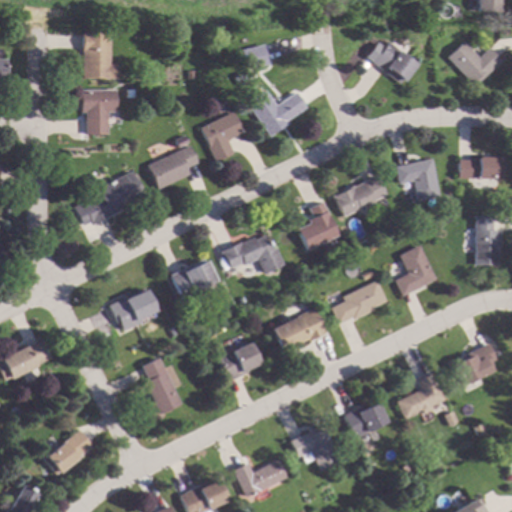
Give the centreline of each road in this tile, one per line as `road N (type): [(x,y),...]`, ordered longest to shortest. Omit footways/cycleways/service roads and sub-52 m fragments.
road 1 (residential): [(511,120),(390,124),(0,310)]
road 2 (residential): [(136,466),(34,250),(33,38)]
road 3 (residential): [(511,302),(484,300),(136,466)]
